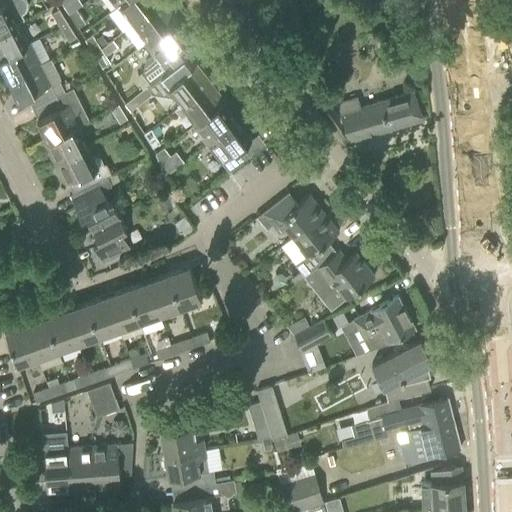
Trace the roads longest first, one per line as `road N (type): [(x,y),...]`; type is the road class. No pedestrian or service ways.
road 1 (unknown): [(0,318),(198,240),(279,376)]
road 2 (secondary): [(503,511),(486,276)]
road 3 (residential): [(324,141),(425,263),(461,278),(486,276)]
road 4 (residential): [(210,0),(324,141)]
road 5 (secondary): [(486,276),(471,104)]
road 6 (residential): [(198,240),(324,141)]
road 7 (unknown): [(113,390),(117,511)]
